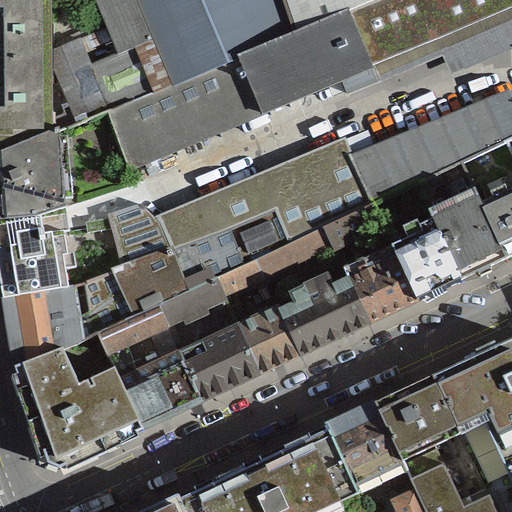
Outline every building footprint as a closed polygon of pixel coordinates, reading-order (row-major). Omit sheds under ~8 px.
[(54,70),(70,107),(65,109),(67,114),(50,121),(48,121),(46,0),(0,0),(0,154),(59,130),(68,127),(68,128),(108,111),(136,100),(171,86),(134,0),(95,0),(118,53),(91,64),(84,47),(109,37),(103,23),(78,34),(80,38),(55,50),(55,70),(54,70)] [(238,57),(171,86),(136,100),(108,111),(129,169),(264,112),(264,111),(341,79),(346,92),(376,80),(370,67),(372,67),(372,66),(511,7),(511,0),(372,0),(370,1),(238,57)] [(134,0),(171,86),(238,57),(370,1),(372,0),(134,0)] [(324,227),(372,204),(417,183),(417,184),(429,178),(441,172),(462,162),(477,155),(507,141),(507,140),(511,137),(511,100),(493,109),(490,104),(353,160),(345,140),(156,219),(160,223),(172,250),(172,251),(227,230),(276,210),(290,243),(324,227)] [(41,215),(66,207),(65,199),(61,150),(57,151),(56,139),(60,139),(60,138),(59,130),(0,154),(0,219),(33,216),(41,215)] [(429,179),(429,178),(417,184),(423,197),(433,219),(436,225),(462,279),(462,280),(506,259),(506,257),(481,204),(481,203),(462,162),(441,172),(442,173),(454,199),(439,206),(433,194),(435,193),(429,179)] [(506,257),(506,259),(511,255),(511,188),(507,191),(493,198),(482,203),(481,203),(481,204),(506,257)] [(172,250),(160,223),(156,219),(143,206),(137,202),(111,208),(108,209),(124,267),(143,260),(167,252),(172,250)] [(381,222),(379,218),(372,204),(324,227),(332,245),(381,222)] [(125,268),(124,267),(108,209),(71,221),(74,234),(84,271),(87,283),(125,268)] [(280,249),(279,248),(290,243),(276,210),(227,230),(172,251),(172,250),(167,252),(169,256),(173,254),(178,268),(152,280),(143,260),(124,267),(125,268),(87,283),(87,284),(92,318),(74,327),(76,343),(98,333),(158,305),(167,326),(211,306),(221,329),(236,322),(223,295),(216,278),(240,266),(240,267),(256,260),(271,253),(280,249)] [(393,246),(418,300),(421,299),(431,294),(434,299),(447,292),(445,287),(462,280),(462,279),(436,225),(433,219),(419,226),(422,232),(419,233),(402,241),(394,245),(393,246)] [(271,253),(271,254),(278,271),(331,246),(332,245),(324,227),(290,243),(279,248),(280,249),(271,253)] [(47,229),(0,237),(0,277),(4,299),(67,288),(57,228),(47,229)] [(348,279),(369,323),(418,300),(393,246),(344,269),(348,279)] [(216,278),(223,295),(224,294),(263,277),(263,278),(278,271),(271,254),(271,253),(256,260),(240,267),(240,266),(216,278)] [(280,311),(301,354),(369,323),(348,279),(333,286),(328,275),(290,293),(295,304),(281,310),(280,311)] [(15,367),(63,349),(71,345),(76,343),(74,327),(67,288),(4,299),(15,367)] [(107,353),(108,353),(167,326),(158,305),(98,333),(107,353)] [(237,326),(260,374),(301,354),(280,311),(281,310),(279,306),(277,307),(238,325),(237,325),(237,326)] [(179,353),(201,401),(260,374),(237,326),(179,353)] [(511,338),(496,346),(496,344),(494,341),(476,350),(477,353),(478,355),(433,376),(460,434),(461,433),(461,434),(462,434),(485,423),(511,481),(511,338)] [(105,446),(142,429),(120,381),(114,368),(114,367),(113,368),(79,383),(64,350),(63,349),(15,367),(17,373),(25,395),(19,397),(29,427),(35,425),(46,456),(45,456),(48,463),(59,468),(65,465),(65,464),(77,459),(79,464),(80,465),(107,452),(107,451),(105,446)] [(120,381),(142,429),(201,401),(179,353),(159,362),(156,354),(135,363),(139,372),(121,380),(120,381)] [(460,434),(433,376),(433,375),(376,402),(403,461),(436,445),(460,434)] [(354,484),(403,461),(376,402),(326,425),(354,484)] [(317,511),(341,501),(358,493),(354,484),(326,425),(178,494),(178,495),(185,511),(317,511)] [(407,470),(412,480),(426,511),(496,511),(489,496),(489,495),(486,488),(461,499),(436,445),(403,461),(407,470)] [(393,500),(399,511),(426,511),(412,480),(411,480),(399,486),(389,491),(394,500),(393,500)] [(185,511),(178,495),(177,494),(138,511),(185,511)]
